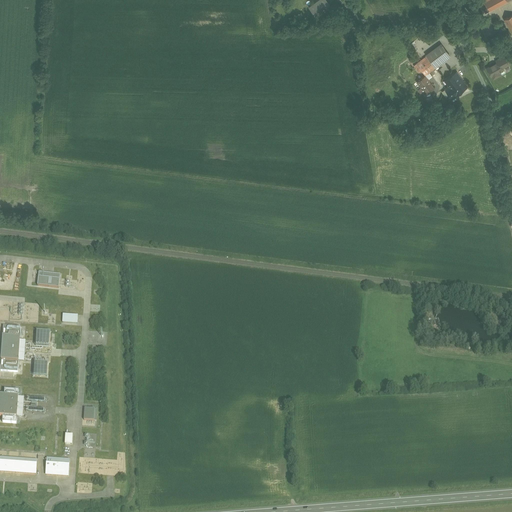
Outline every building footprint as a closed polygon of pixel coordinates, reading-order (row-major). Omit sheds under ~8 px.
[(327,0),(317,0),(308,6),(315,16),(331,5),(327,0)] [(484,0),(485,1),(480,4),(486,13),(509,0),(484,0)] [(307,13),(298,17),(298,18),(293,20),(296,26),(310,20),(307,13)] [(490,20),(480,25),(486,36),(496,30),(490,20)] [(439,47),(421,60),(429,72),(447,59),(439,47)] [(511,62),(508,54),(496,60),(497,62),(487,68),(493,79),(497,77),(498,77),(500,76),(500,75),(501,74),(500,72),(503,70),(503,68),(511,63),(511,62)] [(429,72),(421,60),(416,63),(416,64),(422,70),(425,75),(429,72)] [(453,74),(445,80),(449,86),(444,89),(451,98),(456,95),(456,96),(468,87),(457,72),(453,74)] [(434,88),(425,76),(417,82),(421,87),(418,90),(423,96),(428,104),(433,100),(428,93),(434,88)] [(60,275),(39,273),(38,286),(58,288),(60,275)] [(78,316),(63,314),(62,324),(78,325),(78,316)] [(37,345),(51,346),(52,332),(39,331),(37,345)] [(21,338),(3,337),(2,362),(18,363),(21,338)] [(36,363),(36,376),(49,376),(49,363),(36,363)] [(19,391),(5,390),(4,396),(0,395),(0,416),(3,417),(3,423),(17,424),(17,418),(19,391)] [(98,409),(85,409),(84,420),(97,421),(98,409)] [(37,461),(0,457),(0,471),(36,474),(37,461)] [(69,460),(47,459),(46,475),(68,477),(69,460)]
